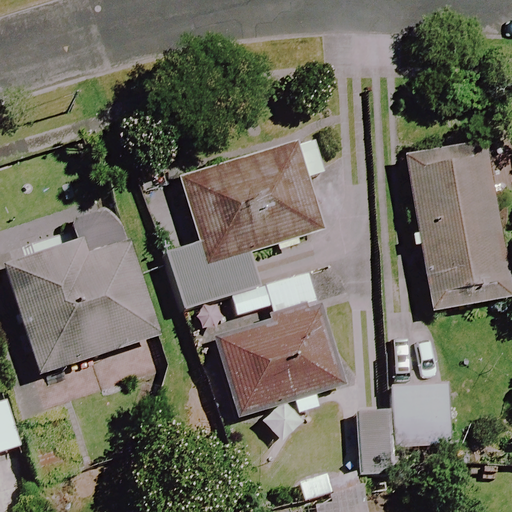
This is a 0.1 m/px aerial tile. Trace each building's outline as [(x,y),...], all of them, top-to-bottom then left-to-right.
[(309,144),(288,150),(171,185),(191,252),(161,261),(178,319),(225,305),(233,335),(205,343),(230,427),(339,395),(294,244),(314,238),(301,192),(321,185),(309,144)] [(505,308),(479,150),(401,162),(426,321),(505,308)] [(81,264),(78,252),(1,274),(31,382),(154,348),(127,252),(81,264)] [(442,485),(446,396),(389,394),(388,420),(356,419),(353,481),(383,482),(442,485)] [(0,460),(15,456),(1,409),(0,408),(0,460)]
